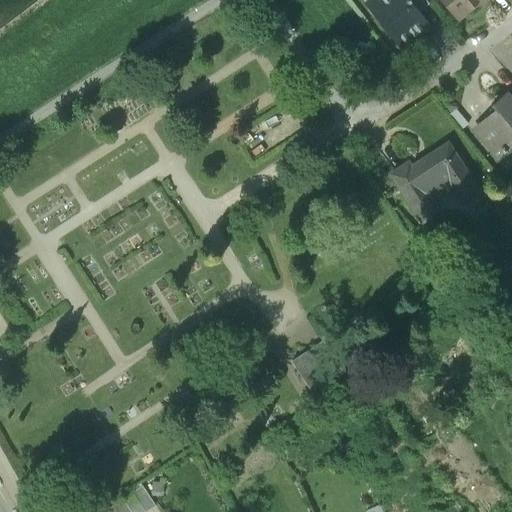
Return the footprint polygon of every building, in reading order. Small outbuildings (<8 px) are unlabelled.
[(408,0),(382,0),(382,1),(372,9),(372,8),(371,8),(370,8),(402,49),(403,48),(403,47),(424,31),(424,32),(426,31),(425,30),(430,26),(419,13),(408,0)] [(429,4),(426,0),(408,0),(419,13),(429,4)] [(449,0),(450,1),(449,8),(455,16),(461,16),(478,4),(481,4),(485,0),(449,0)] [(511,96),(507,91),(491,105),(498,113),(493,117),(490,114),(480,122),(482,125),(505,151),(507,150),(508,148),(507,146),(511,142),(511,96)] [(505,151),(482,125),(474,132),(496,158),(503,152),(504,152),(505,151)] [(448,143),(424,159),(428,166),(416,174),(408,162),(392,173),(423,221),(440,210),(432,198),(452,186),(462,201),(479,190),(448,143)] [(343,371),(321,339),(290,360),(312,392),(343,371)] [(374,382),(366,387),(373,397),(381,393),(374,382)] [(156,505),(143,485),(132,492),(145,511),(156,505)] [(132,492),(101,511),(145,511),(132,492)]
